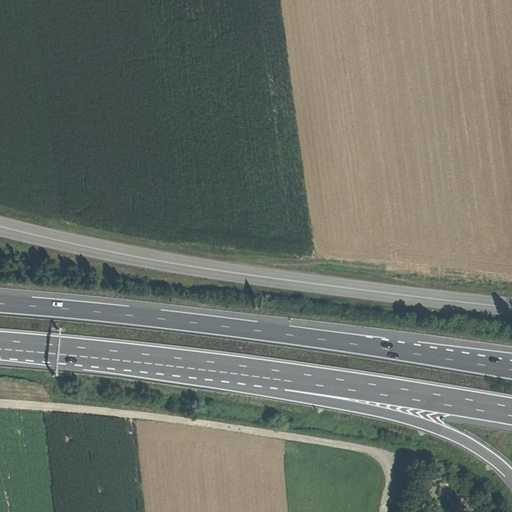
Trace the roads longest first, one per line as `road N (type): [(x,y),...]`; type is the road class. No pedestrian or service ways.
road 1 (secondary): [(0,226),(185,265),(511,305)]
road 2 (track): [(385,511),(392,468),(384,453),(0,404)]
road 3 (motorway): [(380,346),(0,304)]
road 4 (motorway): [(235,365),(283,394),(431,427),(486,455),(511,480)]
road 5 (motorway): [(0,339),(235,365)]
road 6 (motorway): [(235,365),(392,392)]
road 7 (trunk): [(511,367),(380,346)]
road 8 (trunk): [(392,392),(511,412)]
